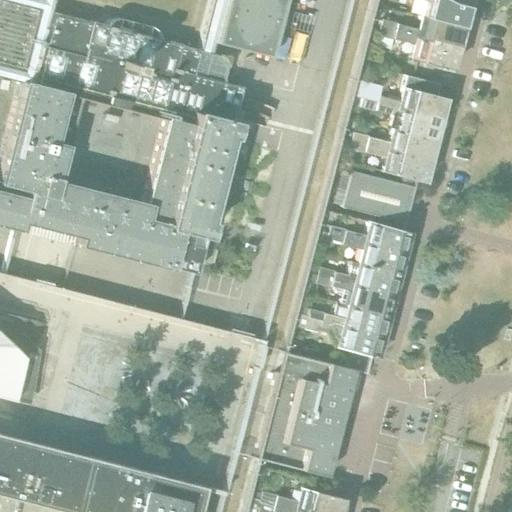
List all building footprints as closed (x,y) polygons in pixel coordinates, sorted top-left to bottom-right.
[(0,0),(0,222),(17,227),(19,218),(76,233),(74,241),(153,261),(188,271),(198,233),(202,218),(200,217),(202,209),(204,200),(204,199),(221,132),(224,133),(225,130),(227,123),(227,121),(236,85),(219,80),(223,66),(224,67),(226,56),(208,51),(210,43),(266,57),(279,0),(0,0)] [(458,26),(463,5),(442,0),(420,0),(422,1),(418,16),(458,26)] [(452,48),(458,26),(418,16),(414,29),(396,24),(396,23),(380,19),(377,29),(452,48)] [(447,68),(452,48),(377,29),(375,36),(391,40),(391,39),(412,44),(408,58),(447,68)] [(360,98),(359,100),(434,119),(439,97),(433,95),(436,84),(404,75),(401,87),(397,101),(378,96),(378,94),(362,90),(360,98)] [(429,139),(434,119),(359,100),(357,107),(373,111),(374,111),(393,116),(390,129),(429,139)] [(424,160),(429,139),(390,129),(387,142),(367,137),(367,136),(351,132),(349,141),(424,160)] [(418,182),(424,160),(349,141),(347,149),(363,153),(363,152),(383,157),(379,172),(418,182)] [(403,223),(412,187),(348,170),(339,207),(403,223)] [(326,233),(400,253),(405,231),(366,221),(362,235),(342,230),(342,229),(328,226),(326,233)] [(394,274),(400,253),(326,233),(324,242),(339,246),(339,245),(358,249),(354,264),(394,274)] [(210,266),(214,250),(205,248),(201,263),(210,266)] [(389,295),(394,274),(354,264),(347,262),(343,275),(332,272),(333,271),(317,267),(315,275),(389,295)] [(384,314),(389,295),(315,275),(313,283),(329,287),(329,286),(347,291),(345,301),(344,305),(384,314)] [(306,308),(304,316),(378,335),(384,314),(344,305),(344,304),(333,302),(330,315),(322,313),(322,312),(306,308)] [(296,314),(292,326),(314,332),(318,329),(318,328),(328,331),(328,333),(333,346),(333,347),(349,351),(344,368),(349,369),(349,370),(365,374),(369,356),(373,357),(378,335),(304,316),(296,314)] [(0,339),(0,397),(8,399),(12,376),(16,354),(0,339)] [(335,424),(349,370),(349,369),(283,352),(279,351),(266,405),(252,458),(322,476),(322,475),(322,474),(335,424)] [(189,511),(197,485),(87,456),(0,434),(0,495),(15,499),(64,511),(189,511)] [(259,492),(257,499),(305,511),(333,511),(337,497),(333,496),(297,487),(294,501),(274,496),(275,495),(259,492)] [(249,497),(246,507),(254,509),(253,511),(267,511),(268,511),(269,511),(270,511),(273,511),(305,511),(257,499),(249,497)]
